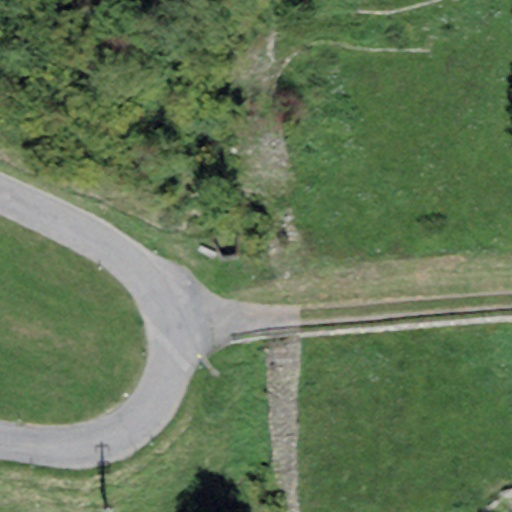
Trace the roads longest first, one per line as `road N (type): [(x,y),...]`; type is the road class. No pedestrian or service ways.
road 1 (unclassified): [(0,444),(49,455),(138,433),(179,364),(174,310),(113,249),(0,189)]
road 2 (track): [(174,310),(296,324),(511,309)]
